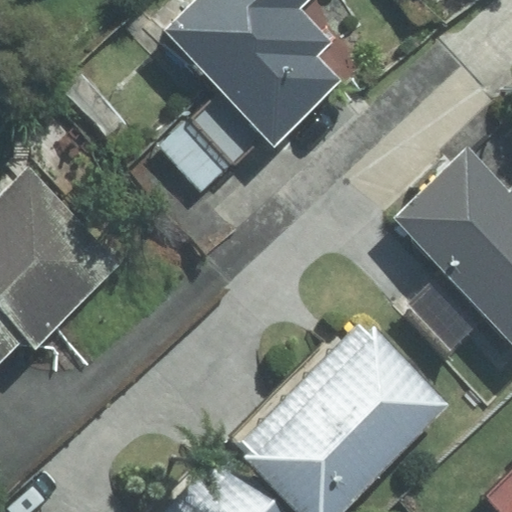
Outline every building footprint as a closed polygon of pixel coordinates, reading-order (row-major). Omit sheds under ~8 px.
[(310,0),(195,0),(164,30),(220,87),(188,117),(232,163),(266,131),(275,141),(338,81),(317,58),(334,42),(301,9),(310,0)] [(202,192),(232,163),(188,117),(159,145),(202,192)] [(467,150),(395,218),(445,271),(487,315),(511,341),(511,190),(509,194),(467,150)] [(119,261),(28,168),(0,195),(0,358),(26,333),(35,342),(119,261)] [(487,315),(445,271),(409,303),(451,348),(487,315)] [(344,511),(453,406),(374,326),(368,332),(359,324),(347,336),(337,330),(227,439),(299,511),(344,511)] [(281,511),(216,446),(148,511),(281,511)] [(511,511),(511,470),(482,499),(495,511),(511,511)]
